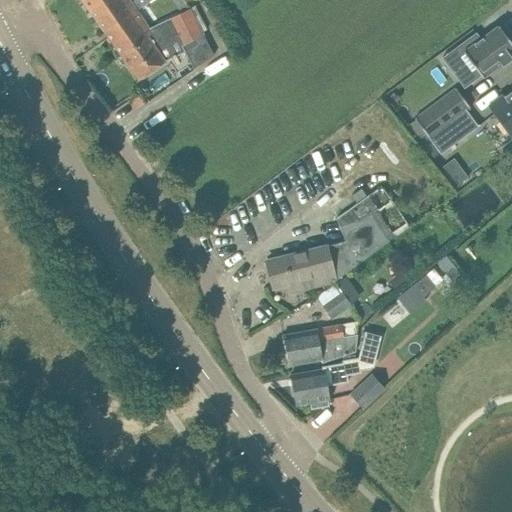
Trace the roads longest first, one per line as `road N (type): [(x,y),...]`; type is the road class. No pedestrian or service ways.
road 1 (unclassified): [(270,454),(285,441),(229,358),(195,245),(33,22),(1,38)]
road 2 (secondary): [(270,454),(181,345),(79,185),(1,38)]
